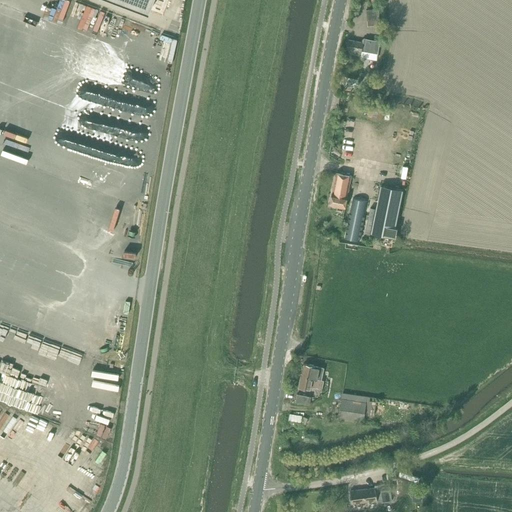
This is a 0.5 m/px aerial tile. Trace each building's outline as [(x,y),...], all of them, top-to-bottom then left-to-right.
[(104,0),(149,17),(155,0),(104,0)] [(366,10),(367,21),(380,19),(379,8),(366,10)] [(362,50),(364,50),(364,51),(377,54),(380,41),(367,39),(367,40),(364,39),(363,43),(348,40),(346,49),(350,50),(350,52),(361,55),(362,50)] [(350,86),(352,79),(343,77),(341,84),(350,86)] [(386,115),(387,107),(375,104),(373,113),(386,115)] [(107,156),(114,136),(87,126),(80,146),(107,156)] [(347,196),(351,176),(336,173),(332,193),(330,205),(345,208),(348,196),(347,196)] [(377,207),(374,219),(371,233),(393,238),(403,190),(381,186),(377,207)] [(0,265),(0,289),(6,292),(14,271),(0,265)] [(109,332),(105,349),(122,353),(126,336),(109,332)] [(318,365),(328,368),(330,361),(319,359),(318,365)] [(304,364),(301,376),(320,380),(322,370),(315,368),(315,367),(304,364)] [(320,380),(301,376),(299,387),(310,390),(310,389),(321,391),(324,381),(320,380)] [(375,416),(377,398),(342,393),(338,420),(363,423),(365,414),(375,416)] [(309,405),(311,397),(297,394),(295,402),(309,405)] [(289,421),(301,423),(302,416),(290,414),(289,421)] [(92,436),(91,440),(103,445),(105,442),(92,436)] [(375,488),(352,491),(350,491),(352,504),(377,500),(377,503),(392,501),(389,484),(375,486),(375,488)]
